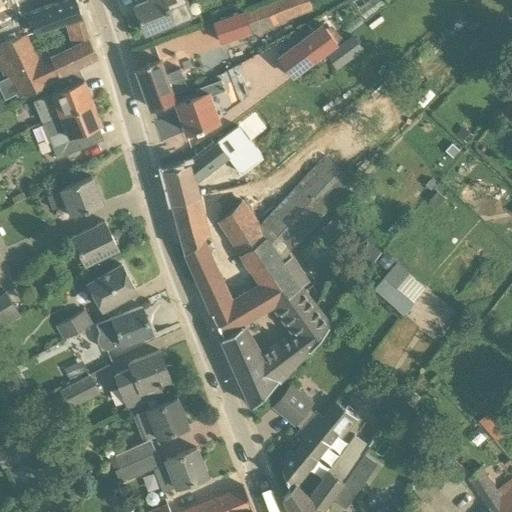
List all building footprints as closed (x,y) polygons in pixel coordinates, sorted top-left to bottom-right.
[(0,0),(0,45),(22,35),(22,36),(64,21),(65,23),(82,17),(76,0),(61,0),(56,2),(15,18),(8,0),(0,0)] [(192,18),(186,4),(184,0),(148,0),(149,1),(134,7),(144,33),(172,22),(174,26),(192,18)] [(284,0),(277,0),(214,23),(221,43),(252,33),(291,19),(284,0)] [(0,63),(8,79),(0,82),(0,90),(4,99),(15,94),(17,98),(24,95),(24,96),(47,84),(46,83),(96,57),(89,39),(82,17),(65,23),(72,47),(66,50),(62,43),(47,50),(48,52),(34,58),(22,36),(22,35),(0,45),(0,63)] [(322,24),(306,37),(278,57),(294,78),(338,44),(322,24)] [(325,54),(333,65),(342,59),(345,63),(363,49),(352,34),(325,54)] [(138,68),(136,69),(143,89),(150,109),(173,101),(171,95),(188,88),(180,68),(164,74),(159,61),(150,64),(149,62),(145,64),(146,66),(138,69),(138,68)] [(51,94),(33,101),(42,123),(93,102),(84,80),(75,83),(71,72),(48,84),(52,93),(51,93),(51,94)] [(196,92),(173,101),(175,104),(185,133),(195,129),(196,131),(202,129),(202,127),(219,121),(210,96),(225,91),(221,80),(195,89),(196,92)] [(103,140),(98,126),(102,124),(93,102),(42,123),(57,159),(103,140)] [(189,163),(163,170),(168,188),(172,203),(197,196),(194,182),(228,156),(241,174),(263,158),(238,126),(217,142),(189,163)] [(462,127),(456,134),(467,143),(473,135),(462,127)] [(452,144),(445,151),(453,158),(459,151),(452,144)] [(197,196),(172,203),(173,205),(176,218),(184,252),(205,300),(211,313),(222,335),(274,304),(274,305),(302,286),(310,282),(292,256),(291,257),(289,254),(292,249),(354,183),(325,156),(285,198),(282,195),(253,218),(242,201),(220,221),(226,231),(262,285),(231,303),(207,251),(202,238),(207,234),(202,212),(197,196)] [(71,215),(102,204),(92,179),(47,196),(52,210),(67,204),(71,215)] [(430,180),(425,186),(430,190),(435,185),(430,180)] [(400,216),(393,224),(398,228),(405,221),(400,216)] [(322,228),(331,237),(342,225),(333,217),(322,228)] [(85,264),(117,247),(104,221),(66,240),(73,253),(78,250),(85,264)] [(371,264),(380,253),(369,243),(360,254),(371,264)] [(413,303),(396,288),(409,273),(396,262),(383,276),(372,289),(402,315),(413,303)] [(121,265),(88,284),(102,309),(135,290),(121,265)] [(253,406),(309,351),(310,352),(330,326),(302,286),(274,305),(297,336),(258,355),(240,327),(221,338),(228,354),(234,367),(251,406),(253,406)] [(0,327),(20,316),(6,292),(0,295),(0,327)] [(97,324),(100,333),(99,334),(98,335),(98,337),(98,338),(98,339),(98,341),(99,343),(99,345),(100,346),(101,347),(102,348),(103,349),(106,350),(121,343),(122,344),(152,332),(141,306),(112,318),(105,320),(97,324)] [(65,339),(91,324),(83,311),(57,325),(65,339)] [(373,358),(385,367),(395,356),(383,346),(373,358)] [(129,363),(130,366),(112,373),(126,408),(163,394),(159,384),(161,383),(160,381),(169,378),(159,351),(129,363)] [(23,388),(13,370),(0,377),(0,387),(6,398),(23,388)] [(73,383),(59,390),(60,393),(68,407),(68,408),(99,392),(90,375),(73,383)] [(290,386),(273,406),(301,429),(296,436),(303,442),(295,452),(291,449),(280,462),(284,466),(282,469),(281,469),(289,490),(284,496),(283,497),(283,498),(285,502),(287,501),(288,500),(286,497),(297,484),(296,484),(302,476),(311,465),(319,455),(315,451),(318,447),(312,442),(317,437),(311,432),(321,420),(321,419),(307,408),(311,403),(290,386)] [(147,410),(136,414),(146,441),(150,439),(157,436),(158,438),(188,426),(177,398),(147,410)] [(148,402),(150,408),(157,405),(155,399),(148,402)] [(315,451),(319,455),(319,454),(336,432),(341,436),(356,418),(336,401),(321,419),(321,420),(311,432),(317,437),(312,442),(318,447),(315,451)] [(511,425),(511,417),(499,403),(479,421),(496,440),(511,425)] [(0,460),(4,469),(37,453),(27,433),(0,447),(0,460)] [(325,475),(308,497),(297,484),(286,497),(288,500),(287,501),(285,502),(290,511),(322,511),(332,498),(358,462),(369,446),(357,437),(325,475)] [(121,468),(156,452),(150,439),(146,441),(115,455),(121,468)] [(196,447),(160,461),(156,452),(121,468),(115,471),(120,482),(127,480),(127,481),(155,468),(164,492),(206,476),(196,447)] [(511,461),(508,457),(503,461),(508,467),(511,463),(511,461)] [(31,461),(11,471),(19,487),(39,478),(31,461)] [(332,498),(344,506),(346,508),(371,471),(358,462),(332,498)] [(482,467),(468,477),(489,505),(488,506),(492,511),(511,511),(511,487),(503,495),(482,467)] [(248,511),(252,511),(253,511),(244,486),(183,511),(248,511)] [(67,494),(25,511),(55,511),(72,505),(67,494)]
